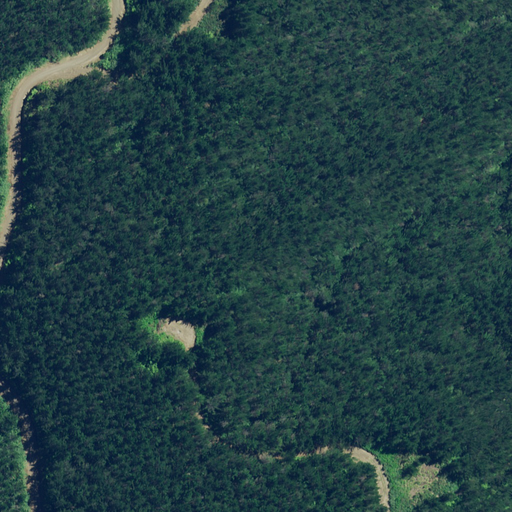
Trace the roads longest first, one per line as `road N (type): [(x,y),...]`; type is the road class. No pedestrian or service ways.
road 1 (track): [(0,257),(25,86),(99,44),(116,0)]
road 2 (track): [(38,511),(30,432),(0,381)]
